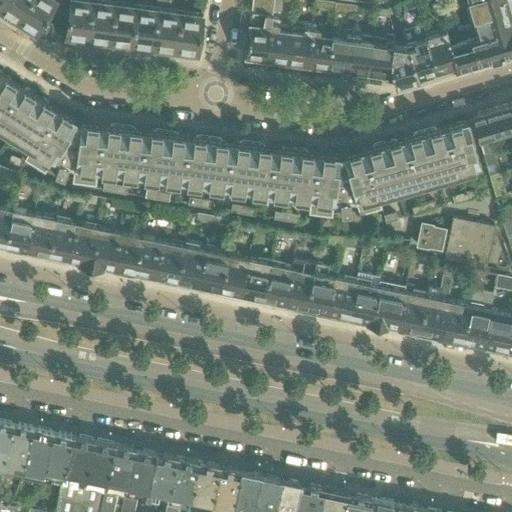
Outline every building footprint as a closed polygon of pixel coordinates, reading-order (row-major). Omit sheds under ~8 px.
[(0,0),(0,9),(6,13),(14,0),(0,0)] [(14,0),(6,13),(42,36),(51,31),(53,21),(45,16),(55,0),(14,0)] [(68,0),(65,35),(97,39),(102,2),(88,0),(68,0)] [(271,17),(272,9),(273,0),(251,0),(245,55),(246,55),(248,59),(257,60),(259,57),(266,58),(271,17)] [(273,0),(272,9),(280,10),(281,0),(273,0)] [(467,0),(472,17),(509,6),(508,5),(510,2),(509,0),(467,0)] [(335,1),(334,10),(354,12),(355,4),(335,1)] [(97,39),(131,43),(136,6),(102,2),(97,39)] [(131,43),(169,48),(174,11),(136,6),(131,43)] [(375,14),(389,16),(387,8),(376,6),(375,14)] [(472,17),(478,37),(511,27),(511,19),(511,18),(511,17),(511,9),(511,8),(508,7),(509,6),(472,17)] [(445,12),(449,25),(457,22),(453,10),(445,12)] [(174,11),(169,48),(197,52),(201,14),(174,11)] [(286,62),(291,24),(279,23),(279,18),(271,17),(266,58),(271,59),(273,62),(282,63),(284,60),(286,62)] [(300,63),(307,63),(313,22),(291,20),(291,24),(286,62),(287,61),(289,64),(298,65),(300,63)] [(327,67),(328,66),(333,29),(320,28),(321,23),(313,22),(307,63),(312,64),(314,67),(323,68),(325,66),(327,67)] [(401,29),(406,44),(415,77),(423,74),(426,77),(433,75),(434,71),(436,72),(425,34),(422,23),(401,29)] [(341,68),(348,69),(353,27),(345,26),(345,31),(333,29),(328,66),(330,69),(338,70),(341,68)] [(367,73),(368,72),(373,35),(361,33),(361,28),(353,27),(348,69),(353,69),(355,72),(364,73),(366,71),(367,73)] [(479,40),(450,48),(454,66),(455,68),(511,51),(511,27),(478,37),(479,40)] [(445,29),(425,34),(436,72),(436,71),(439,73),(446,71),(447,68),(454,66),(450,48),(445,29)] [(382,73),(387,74),(393,43),(394,33),(385,32),(385,36),(373,35),(368,72),(369,71),(371,74),(379,76),(382,73)] [(393,43),(387,74),(387,76),(392,77),(395,86),(416,80),(415,77),(406,44),(393,43)] [(0,123),(30,143),(23,155),(43,168),(51,156),(57,158),(53,170),(62,174),(66,162),(73,164),(71,178),(94,181),(96,167),(309,195),(307,209),(331,212),(332,198),(338,197),(339,210),(349,209),(348,197),(354,196),(358,210),(380,204),(376,190),(477,161),(465,119),(342,154),(342,155),(338,156),(338,154),(122,126),(78,120),(78,121),(74,120),(75,119),(0,71),(0,123)] [(488,133),(511,126),(511,125),(511,101),(471,114),(478,136),(488,133)] [(488,133),(478,136),(482,151),(492,148),(488,133)] [(483,155),(489,175),(497,173),(499,172),(493,152),(483,155)] [(10,153),(7,161),(19,165),(22,158),(10,153)] [(0,163),(0,172),(10,176),(13,169),(0,163)] [(489,175),(493,187),(495,194),(505,191),(500,172),(499,172),(497,173),(489,175)] [(22,181),(37,187),(40,179),(25,173),(22,181)] [(40,179),(37,187),(51,192),(54,184),(40,179)] [(102,189),(113,191),(115,183),(103,181),(102,189)] [(115,183),(113,191),(125,193),(127,185),(115,183)] [(144,196),(156,198),(158,190),(146,188),(144,196)] [(474,188),(451,195),(453,202),(477,196),(474,188)] [(66,198),(81,200),(82,192),(67,190),(66,198)] [(158,190),(156,198),(168,200),(169,192),(158,190)] [(82,192),(81,200),(95,202),(97,194),(82,192)] [(187,203),(199,205),(201,197),(189,195),(187,203)] [(109,205),(124,207),(125,199),(111,197),(109,205)] [(201,197),(199,205),(211,207),(212,199),(201,197)] [(125,199),(124,207),(138,209),(140,202),(125,199)] [(434,200),(411,206),(413,214),(436,207),(434,200)] [(230,210),(242,212),(243,205),(231,203),(230,210)] [(511,203),(499,207),(501,215),(511,211),(511,203)] [(0,246),(4,247),(12,207),(0,204),(0,246)] [(153,212),(168,214),(169,206),(155,204),(153,212)] [(243,205),(242,212),(254,214),(255,207),(243,205)] [(169,206),(168,214),(182,217),(184,209),(169,206)] [(16,247),(26,249),(33,212),(12,207),(4,247),(14,249),(16,247)] [(273,218),(285,220),(286,212),(274,210),(273,218)] [(196,219),(211,221),(212,214),(198,211),(196,219)] [(395,211),(383,214),(385,222),(397,218),(395,211)] [(511,211),(501,215),(503,222),(511,219),(511,211)] [(36,254),(47,256),(55,216),(33,212),(26,249),(35,251),(36,254)] [(286,212),(285,220),(297,222),(298,214),(286,212)] [(212,214),(211,221),(225,224),(227,216),(212,214)] [(59,256),(69,258),(76,220),(55,216),(47,256),(57,258),(59,256)] [(494,224),(484,222),(453,216),(444,257),(485,266),(494,224)] [(78,263),(90,265),(98,225),(76,220),(69,258),(78,260),(78,263)] [(239,228),(254,230),(255,223),(241,220),(239,228)] [(417,243),(427,245),(427,244),(440,247),(444,228),(431,225),(431,224),(421,222),(417,243)] [(255,223),(254,230),(268,233),(270,225),(255,223)] [(102,265),(113,267),(120,230),(98,225),(90,265),(101,268),(102,265)] [(275,234),(297,238),(298,230),(276,226),(275,234)] [(122,272),(134,274),(142,234),(120,230),(113,267),(121,269),(122,272)] [(297,238),(311,240),(318,241),(319,233),(298,230),(297,238)] [(146,274),(156,276),(163,239),(142,234),(134,274),(143,276),(146,274)] [(326,241),(340,244),(342,234),(328,234),(326,241)] [(342,234),(340,244),(352,246),(354,235),(342,234)] [(369,242),(386,244),(386,236),(370,234),(369,242)] [(386,236),(386,244),(402,245),(402,237),(386,236)] [(165,281),(176,283),(184,243),(163,239),(156,276),(164,278),(165,281)] [(189,283),(198,285),(206,248),(184,243),(176,283),(186,285),(189,283)] [(207,290),(219,292),(227,252),(206,248),(198,285),(206,286),(207,290)] [(233,292),(242,294),(249,257),(227,252),(219,292),(231,294),(233,292)] [(293,308),(305,310),(315,261),(294,256),(292,266),(284,303),(292,304),(293,308)] [(250,299),(262,301),(270,261),(249,257),(242,294),(249,295),(250,299)] [(319,310),(327,312),(334,274),(326,273),(328,263),(315,260),(315,261),(305,310),(316,312),(319,310)] [(276,301),(284,303),(292,266),(270,261),(262,301),(274,303),(276,301)] [(473,277),(494,282),(497,272),(487,270),(476,267),(473,277)] [(361,319),(369,321),(377,283),(379,274),(357,270),(355,279),(348,319),(358,321),(361,319)] [(497,272),(494,282),(507,284),(509,274),(499,272),(497,272)] [(427,284),(425,294),(416,333),(428,336),(431,333),(440,335),(448,298),(446,298),(451,275),(442,273),(439,287),(427,284)] [(336,316),(348,319),(355,279),(334,274),(327,312),(335,313),(336,316)] [(383,323),(394,325),(402,289),(377,283),(369,321),(371,321),(372,324),(380,326),(383,323)] [(406,331),(416,333),(425,294),(402,289),(394,325),(404,328),(406,331)] [(475,343),(482,344),(490,307),(482,306),(484,297),(470,294),(468,303),(460,342),(471,345),(475,343)] [(448,340),(460,342),(468,303),(448,298),(440,335),(446,337),(448,340)] [(492,349),(503,351),(511,312),(490,307),(482,344),(490,346),(492,349)] [(511,311),(511,312),(503,351),(511,352),(511,311)] [(0,463),(8,420),(0,418),(0,463)] [(10,469),(21,471),(30,424),(8,420),(0,463),(0,471),(9,473),(10,469)] [(20,475),(40,479),(50,429),(30,424),(21,471),(20,475)] [(40,479),(60,484),(70,433),(50,429),(40,479)] [(61,511),(76,511),(92,437),(70,433),(60,484),(56,503),(55,510),(61,511)] [(97,511),(111,441),(92,437),(76,511),(97,511)] [(111,511),(117,484),(117,485),(118,480),(126,482),(132,446),(111,441),(97,511),(111,511)] [(134,511),(135,511),(133,511),(139,484),(147,486),(154,450),(132,446),(126,482),(124,493),(123,493),(119,511),(134,511)] [(154,511),(159,489),(168,490),(175,455),(154,450),(147,486),(141,511),(154,511)] [(196,459),(175,455),(168,490),(166,502),(163,511),(175,511),(177,505),(187,507),(196,459)] [(202,498),(210,499),(217,463),(196,459),(187,507),(200,509),(202,498)] [(220,511),(221,508),(231,510),(239,468),(217,463),(210,499),(208,510),(215,511),(220,511)] [(250,511),(259,473),(259,472),(239,468),(231,510),(230,511),(250,511)] [(271,511),(279,477),(259,473),(250,511),(271,511)] [(292,511),(298,480),(279,476),(279,477),(271,511),(292,511)] [(316,511),(322,485),(298,480),(292,511),(316,511)] [(340,511),(346,490),(322,485),(316,511),(340,511)] [(366,511),(370,495),(346,490),(340,511),(366,511)] [(391,511),(393,500),(370,495),(366,511),(391,511)] [(0,511),(15,511),(17,506),(7,504),(7,505),(0,503),(0,497),(0,496),(0,511)] [(415,511),(417,505),(393,500),(391,511),(415,511)]
